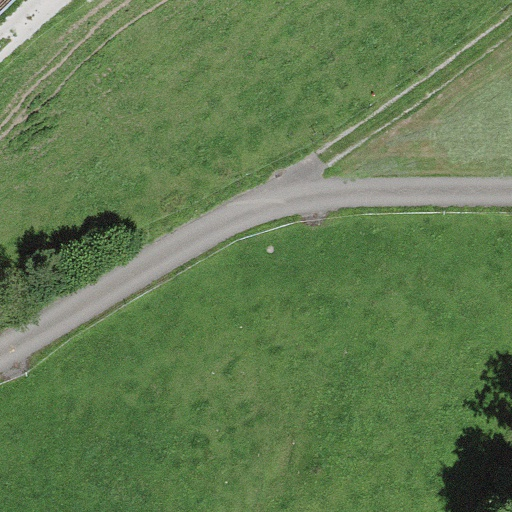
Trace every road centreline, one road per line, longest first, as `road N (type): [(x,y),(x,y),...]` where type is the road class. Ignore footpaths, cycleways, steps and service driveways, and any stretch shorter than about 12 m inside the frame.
road 1 (track): [(0,356),(271,197),(511,193)]
road 2 (track): [(511,25),(271,197)]
